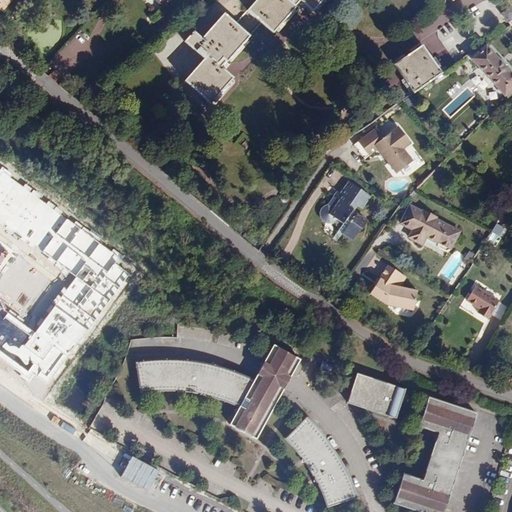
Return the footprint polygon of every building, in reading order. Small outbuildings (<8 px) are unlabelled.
[(13,0),(0,0),(0,7),(4,11),(13,0)] [(256,0),(247,11),(262,23),(273,33),(295,8),(294,7),(299,0),(313,12),(322,0),(256,0)] [(424,33),(454,19),(448,7),(419,21),(424,33)] [(510,26),(511,25),(511,8),(511,7),(501,15),(510,26)] [(227,63),(250,36),(235,23),(224,14),(202,39),(194,31),(185,42),(204,59),(184,82),(210,104),(233,78),(221,67),(225,62),(227,63)] [(69,78),(94,45),(76,32),(51,65),(55,68),(48,77),(57,84),(64,75),(69,78)] [(441,74),(422,46),(394,65),(413,93),(441,74)] [(511,92),(511,75),(485,47),(472,60),(507,98),(511,92)] [(355,146),(365,160),(378,150),(397,174),(412,162),(403,150),(411,144),(399,128),(384,139),(376,129),(355,146)] [(342,142),(348,138),(344,131),(338,135),(342,142)] [(0,176),(0,359),(30,383),(36,376),(47,384),(137,267),(3,171),(0,176)] [(356,209),(354,205),(359,203),(366,199),(368,201),(372,196),(352,182),(345,193),(342,191),(336,200),(334,201),(332,202),(330,203),(328,203),(327,203),(325,205),(324,207),(323,210),(323,211),(323,214),(324,216),(325,218),(329,220),(333,220),(335,220),(338,218),(340,217),(346,221),(336,236),(340,239),(345,231),(349,234),(354,234),(357,236),(362,230),(362,226),(364,226),(365,227),(370,220),(360,213),(360,212),(356,209)] [(460,233),(436,220),(437,218),(424,211),(423,213),(411,207),(404,219),(416,225),(410,238),(423,245),(427,238),(438,244),(439,248),(447,252),(451,250),(460,233)] [(418,291),(400,287),(407,277),(389,265),(380,278),(381,279),(371,294),(387,304),(413,310),(418,291)] [(500,303),(476,288),(467,301),(481,310),(479,314),(489,320),(500,303)] [(294,375),(302,360),(275,345),(267,360),(294,375)] [(284,393),(257,378),(256,381),(249,377),(241,374),(234,371),(226,368),(218,366),(210,364),(208,364),(199,362),(191,361),(182,361),(173,360),(164,360),(155,361),(153,361),(138,363),(143,393),(153,392),(162,392),(172,392),(182,392),(190,393),(199,394),(209,396),(218,398),(228,401),(231,402),(241,406),(231,425),(258,440),(284,393)] [(294,375),(267,360),(262,369),(257,378),(284,393),(289,383),(293,376),(294,375)] [(334,376),(337,368),(325,363),(323,368),(322,372),(334,376)] [(396,421),(406,392),(358,376),(352,395),(349,405),(396,421)] [(416,511),(443,511),(473,424),(477,414),(429,398),(419,427),(439,434),(422,481),(403,475),(394,504),(416,511)] [(344,469),(340,462),(336,454),(331,447),(325,439),(320,433),(314,426),(308,420),(286,441),(292,447),(298,454),(303,461),(308,469),(313,476),(317,484),(321,492),(325,500),(328,509),(356,499),(355,494),(352,486),(348,477),(344,469)]
